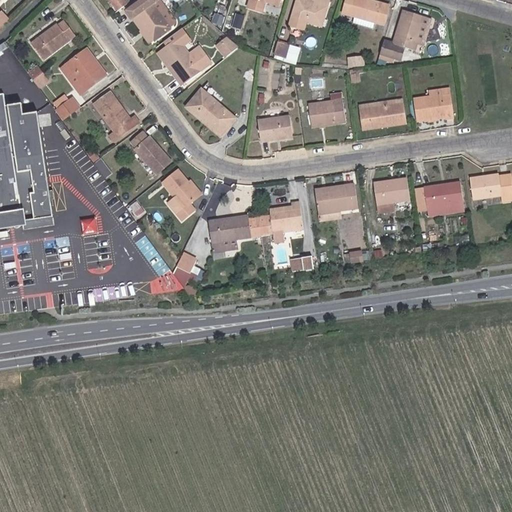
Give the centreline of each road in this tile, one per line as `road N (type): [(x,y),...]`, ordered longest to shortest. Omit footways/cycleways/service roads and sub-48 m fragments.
road 1 (residential): [(511,139),(289,167),(226,166),(191,139),(88,0)]
road 2 (primary): [(224,326),(511,285)]
road 3 (primary): [(0,357),(224,326)]
road 4 (unclassified): [(224,326),(151,322),(0,341)]
